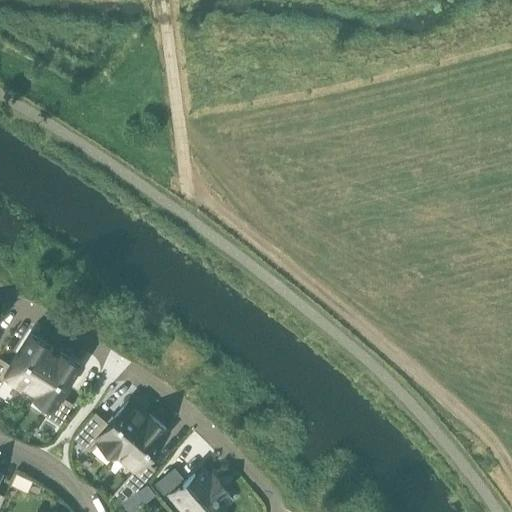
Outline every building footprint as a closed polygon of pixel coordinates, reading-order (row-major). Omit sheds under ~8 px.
[(0,382),(3,378),(27,393),(53,352),(48,349),(50,346),(30,333),(10,365),(0,358),(0,382)] [(58,355),(53,352),(27,393),(51,408),(47,416),(58,423),(71,403),(60,396),(80,364),(60,352),(58,355)] [(97,442),(113,455),(149,413),(147,415),(129,399),(108,424),(95,412),(74,437),(87,448),(96,438),(99,440),(97,442)] [(165,427),(149,413),(113,455),(114,456),(116,454),(134,470),(125,480),(135,490),(159,462),(149,453),(167,432),(164,429),(165,427)] [(216,495),(225,487),(212,472),(201,482),(194,473),(183,483),(180,479),(183,477),(174,466),(154,483),(163,494),(167,490),(185,511),(215,511),(222,506),(215,498),(217,497),(216,495)] [(135,490),(143,500),(154,492),(147,482),(135,490)]
